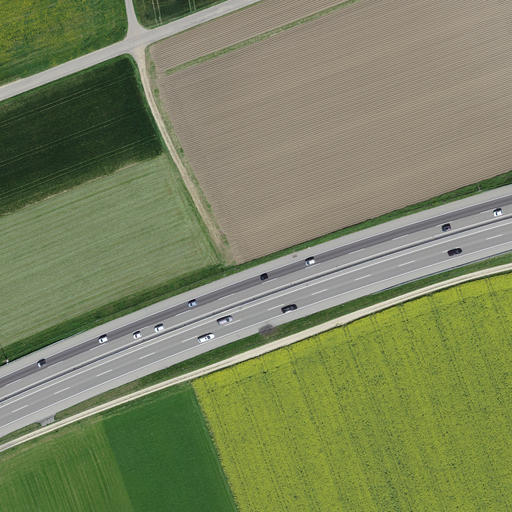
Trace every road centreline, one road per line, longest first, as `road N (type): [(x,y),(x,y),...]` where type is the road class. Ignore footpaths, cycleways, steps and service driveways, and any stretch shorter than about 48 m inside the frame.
road 1 (motorway): [(0,417),(276,306),(511,231)]
road 2 (motorway): [(511,204),(268,281),(0,388)]
road 3 (track): [(0,448),(350,316),(511,266)]
road 4 (unclassified): [(0,94),(137,41)]
